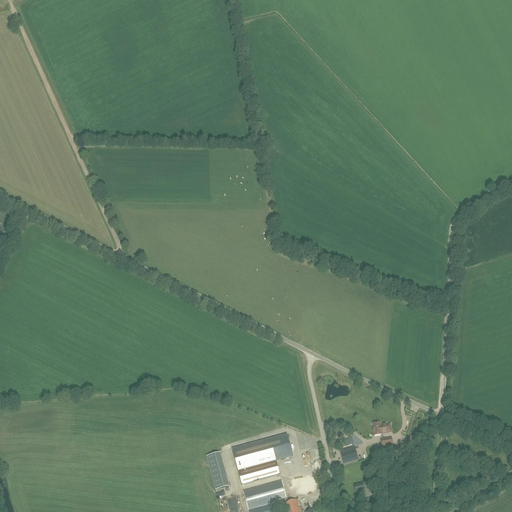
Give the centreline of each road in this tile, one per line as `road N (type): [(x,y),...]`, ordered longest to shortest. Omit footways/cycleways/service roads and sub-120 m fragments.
road 1 (track): [(434,511),(453,226),(511,181)]
road 2 (unclassified): [(313,355),(0,195)]
road 3 (track): [(120,256),(8,0)]
road 4 (unclassified): [(511,446),(313,355)]
road 5 (unclassified): [(339,511),(309,372),(313,355)]
